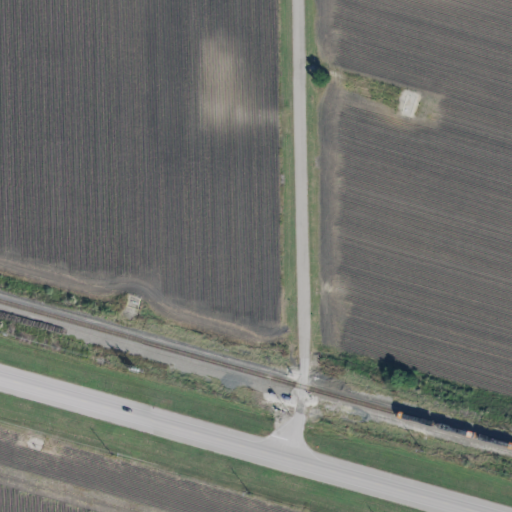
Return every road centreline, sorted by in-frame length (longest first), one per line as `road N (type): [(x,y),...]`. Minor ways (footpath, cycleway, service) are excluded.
road 1 (primary): [(476,511),(0,379)]
road 2 (residential): [(286,458),(303,386),(303,0)]
road 3 (residential): [(0,264),(304,351)]
